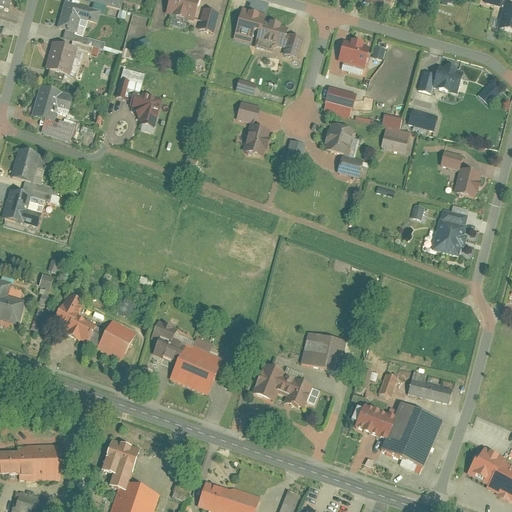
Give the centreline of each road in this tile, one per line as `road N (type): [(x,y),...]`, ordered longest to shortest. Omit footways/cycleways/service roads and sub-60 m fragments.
road 1 (tertiary): [(0,362),(416,511)]
road 2 (residential): [(433,511),(487,334),(474,287),(511,131)]
road 3 (residential): [(511,87),(490,64),(328,19)]
road 4 (residential): [(35,0),(0,123)]
road 5 (track): [(100,397),(54,511)]
